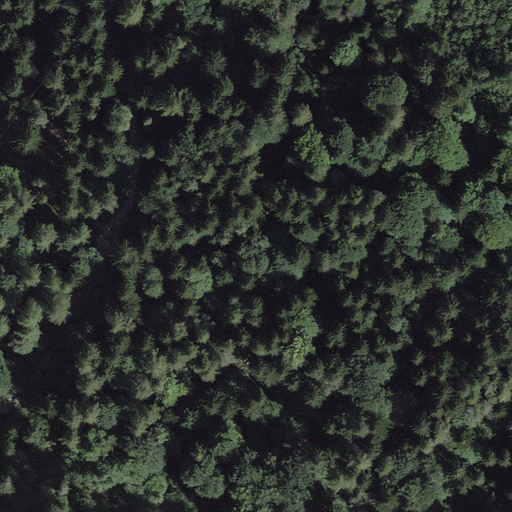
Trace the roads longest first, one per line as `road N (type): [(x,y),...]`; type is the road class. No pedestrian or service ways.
road 1 (motorway): [(511,117),(0,47)]
road 2 (motorway): [(0,103),(511,165)]
road 3 (track): [(254,0),(311,46),(355,63),(511,158)]
